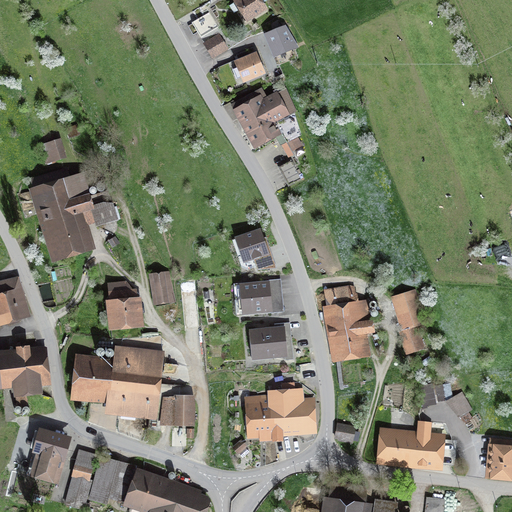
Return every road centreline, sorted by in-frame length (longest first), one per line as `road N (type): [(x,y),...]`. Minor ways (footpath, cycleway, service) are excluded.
road 1 (residential): [(153,0),(291,250),(315,320),(327,394),(323,456)]
road 2 (unclassified): [(0,222),(48,338),(67,414),(113,442),(205,474)]
road 3 (residential): [(323,456),(511,488)]
